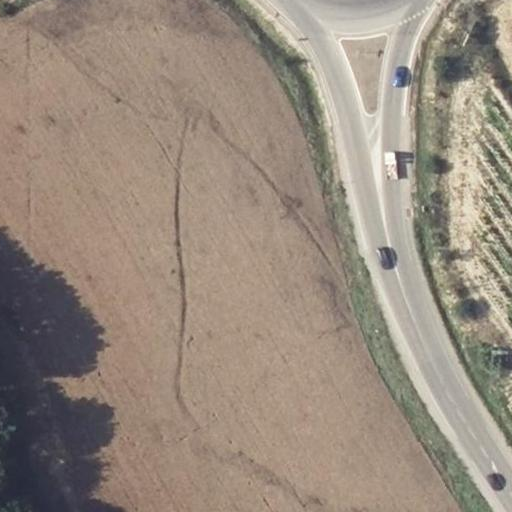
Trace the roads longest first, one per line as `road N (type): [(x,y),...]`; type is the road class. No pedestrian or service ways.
road 1 (tertiary): [(310,18),(340,97),(380,254),(427,357)]
road 2 (tertiary): [(427,357),(399,233),(392,147),(396,72),(413,9)]
road 3 (tertiary): [(427,357),(511,492)]
